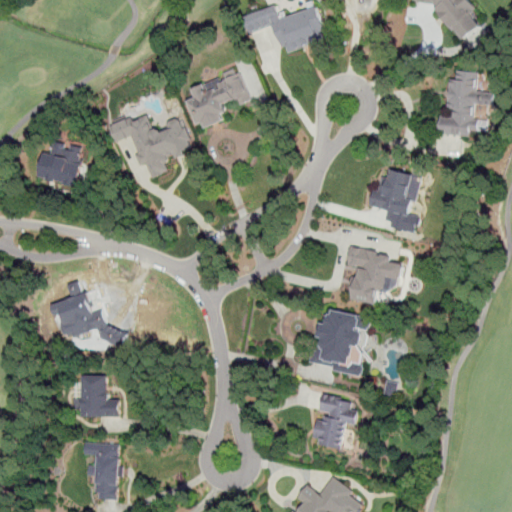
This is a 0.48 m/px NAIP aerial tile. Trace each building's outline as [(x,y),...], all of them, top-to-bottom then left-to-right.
[(469,0),(477,10),(473,14),(482,27),(468,37),(465,33),(461,36),(457,30),(455,31),(437,7),(438,6),(437,4),(419,2),(419,0),(469,0)] [(283,20),(318,8),(327,32),(323,33),(326,41),(289,54),(287,47),(285,48),(278,29),(274,30),(273,26),(251,33),(246,17),(278,6),(283,20)] [(239,68),(241,73),(244,72),(255,99),(245,103),(243,98),(238,101),(237,98),(230,101),(233,109),(228,111),(231,117),(212,125),(209,119),(204,122),(194,98),(202,94),(199,86),(229,74),(228,72),(239,68)] [(479,75),(478,91),(483,91),(481,105),(478,105),(476,119),(479,119),(478,132),(472,132),(472,138),(440,135),(442,116),(453,117),(454,109),(450,109),(451,101),(449,101),(451,80),(456,80),(457,73),(479,75)] [(152,112),(159,128),(180,118),(195,148),(173,159),(175,163),(170,165),(173,171),(156,179),(149,165),(143,168),(138,157),(140,156),(132,139),(121,145),(113,130),(152,112)] [(66,144),(84,148),(80,164),(84,165),(79,189),(63,185),(64,183),(57,182),(57,183),(49,181),(49,180),(41,178),(46,154),(53,156),(56,144),(65,146),(66,144)] [(392,170),(415,176),(415,177),(418,178),(416,187),(414,186),(412,192),(419,193),(417,201),(414,201),(410,216),(371,206),(375,191),(380,192),(384,177),(389,179),(391,173),(392,173),(392,170)] [(404,278),(402,279),(400,287),(389,294),(381,292),(378,305),(354,300),(361,269),(350,266),(352,257),(350,257),(352,246),(389,255),(392,260),(392,262),(403,265),(406,269),(404,278)] [(94,304),(92,305),(96,314),(104,311),(109,327),(75,339),(73,334),(69,335),(66,334),(64,328),(65,325),(70,324),(66,314),(58,317),(54,306),(67,301),(66,299),(78,295),(78,297),(90,293),(94,304)] [(341,308),(377,316),(376,319),(378,320),(377,326),(375,327),(374,329),(369,328),(372,332),(370,342),(366,344),(370,351),(368,363),(369,363),(369,365),(370,367),(369,372),(367,373),(366,375),(338,369),(339,366),(315,361),(319,344),(328,346),(330,336),(326,335),(329,321),(334,322),(336,313),(337,313),(338,311),(340,312),(341,308)] [(109,377),(109,385),(110,385),(110,400),(122,400),(122,418),(84,417),(84,410),(75,410),(75,399),(84,399),(84,377),(109,377)] [(360,411),(357,426),(348,424),(342,451),(320,446),(321,438),(316,437),(320,420),(325,422),(326,416),(330,417),(331,413),(321,411),(324,396),(354,403),(352,409),(360,411)] [(126,457),(125,466),(128,467),(127,477),(124,476),(124,484),(122,484),(121,487),(123,487),(122,500),(106,498),(106,492),(99,491),(100,475),(92,475),(92,465),(99,466),(99,455),(88,454),(89,442),(124,445),(123,457),(126,457)] [(359,494),(356,498),(369,508),(365,511),(305,511),(309,508),(301,502),(313,486),(324,495),(337,477),(359,494)]
